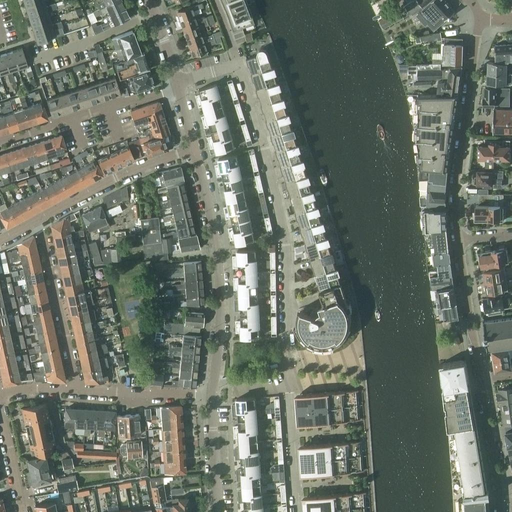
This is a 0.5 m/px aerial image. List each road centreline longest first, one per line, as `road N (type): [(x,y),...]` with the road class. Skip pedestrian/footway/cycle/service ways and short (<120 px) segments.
road 1 (residential): [(286,334),(288,239),(237,63)]
road 2 (residential): [(211,393),(217,251),(195,151)]
road 3 (residential): [(480,20),(455,189),(459,239)]
road 4 (residential): [(0,143),(178,82)]
road 5 (residential): [(79,391),(37,221)]
road 6 (residential): [(37,221),(195,151)]
road 7 (residential): [(459,239),(480,379)]
road 8 (residential): [(480,379),(500,511)]
road 9 (residential): [(79,391),(211,393)]
road 10 (residential): [(297,511),(289,390)]
